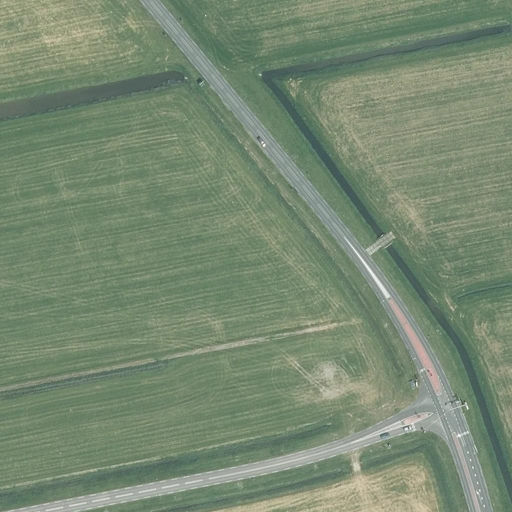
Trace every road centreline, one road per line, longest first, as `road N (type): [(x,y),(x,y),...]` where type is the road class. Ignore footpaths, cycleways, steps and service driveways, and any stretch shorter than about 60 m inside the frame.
road 1 (tertiary): [(344,445),(40,511)]
road 2 (primary): [(344,239),(148,0)]
road 3 (primary): [(453,404),(405,313),(344,239)]
road 4 (primary): [(344,239),(435,404)]
